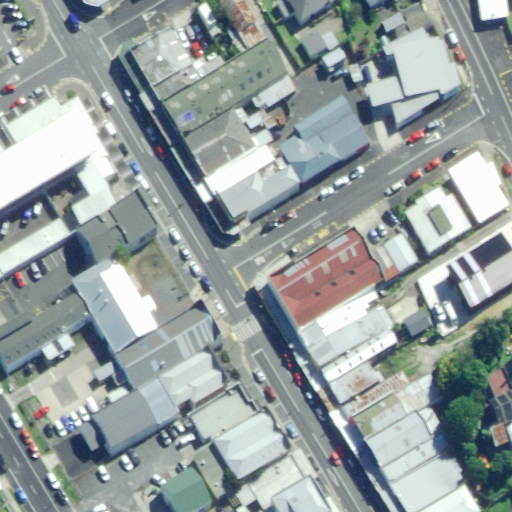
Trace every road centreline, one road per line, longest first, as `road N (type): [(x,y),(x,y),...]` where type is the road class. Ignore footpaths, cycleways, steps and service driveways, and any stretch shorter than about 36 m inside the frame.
road 1 (residential): [(215,272),(495,111)]
road 2 (trunk): [(356,511),(215,272)]
road 3 (trunk): [(215,272),(75,45)]
road 4 (tertiary): [(495,111),(446,0)]
